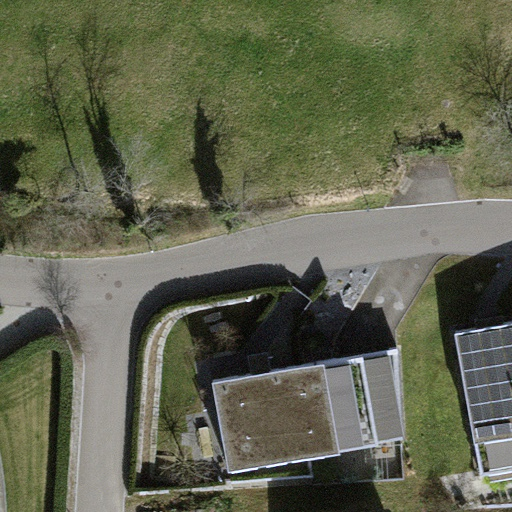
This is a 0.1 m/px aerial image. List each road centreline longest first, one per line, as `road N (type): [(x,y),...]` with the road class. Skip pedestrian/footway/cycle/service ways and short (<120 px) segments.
road 1 (unclassified): [(108,293),(157,277),(511,229)]
road 2 (residential): [(100,511),(108,293)]
